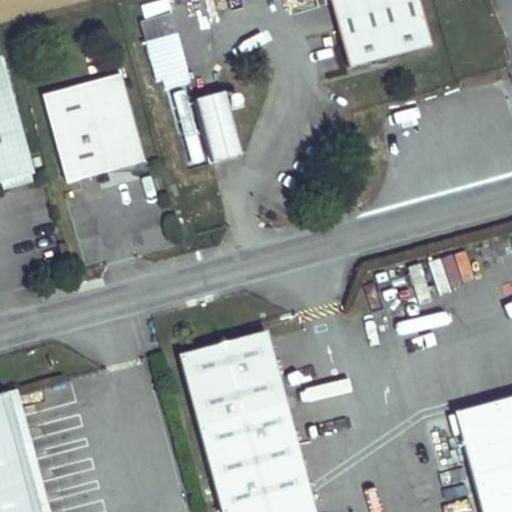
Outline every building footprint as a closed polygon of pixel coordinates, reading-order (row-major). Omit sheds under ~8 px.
[(421,0),(332,0),(351,70),(434,48),(421,0)] [(167,4),(142,10),(146,27),(171,21),(167,4)] [(176,36),(146,43),(157,90),(188,82),(176,36)] [(0,185),(30,178),(0,66),(0,185)] [(118,77),(44,98),(67,184),(141,164),(118,77)] [(229,92),(196,101),(210,158),(243,150),(229,92)] [(176,357),(217,511),(307,511),(260,334),(176,357)] [(0,395),(0,511),(34,511),(4,395),(0,395)] [(511,511),(511,399),(454,415),(479,511),(511,511)]
